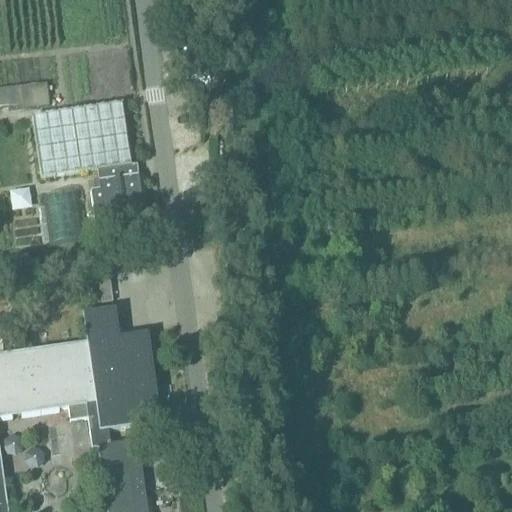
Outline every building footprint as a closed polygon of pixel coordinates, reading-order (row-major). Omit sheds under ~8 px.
[(177,62),(198,58),(196,44),(175,47),(177,62)] [(31,119),(40,181),(95,174),(98,193),(89,194),(94,229),(153,221),(151,212),(146,213),(142,185),(147,184),(146,175),(131,178),(121,107),(31,119)] [(111,232),(101,234),(102,245),(112,244),(111,232)] [(112,305),(108,276),(97,277),(101,306),(112,305)] [(0,511),(146,511),(137,445),(109,449),(107,435),(159,427),(146,338),(118,342),(114,313),(81,318),(86,347),(0,358),(0,511)]
